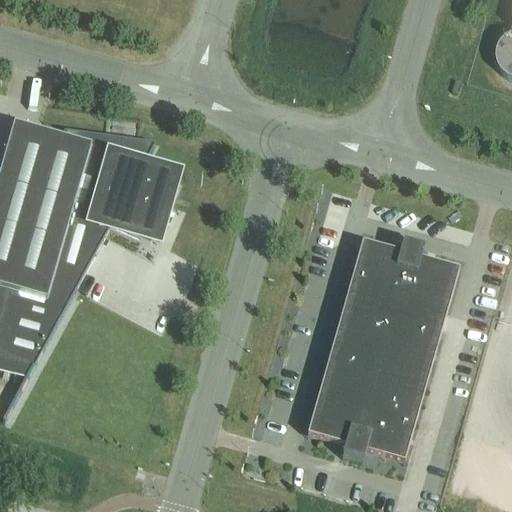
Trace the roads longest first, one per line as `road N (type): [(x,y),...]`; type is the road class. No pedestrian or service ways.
road 1 (unclassified): [(177,511),(286,128)]
road 2 (unclassified): [(189,99),(0,46)]
road 3 (unclassified): [(425,0),(381,154)]
road 4 (unclassified): [(511,192),(381,154)]
